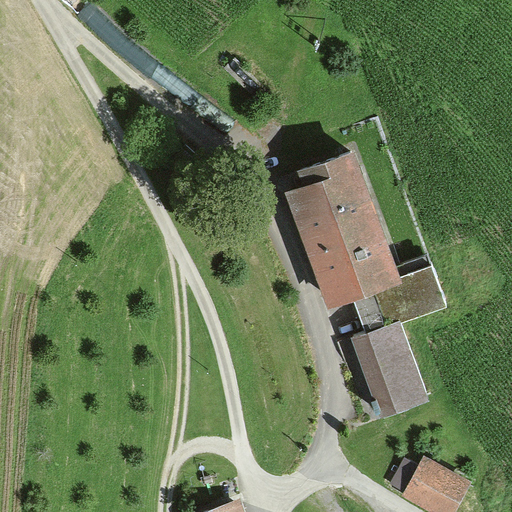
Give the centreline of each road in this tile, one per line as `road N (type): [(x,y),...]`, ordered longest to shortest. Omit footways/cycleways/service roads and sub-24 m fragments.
road 1 (unclassified): [(36,0),(112,123),(209,310),(246,460)]
road 2 (track): [(173,466),(182,387),(177,249)]
road 3 (track): [(246,460),(220,446),(191,448),(173,466),(164,511)]
